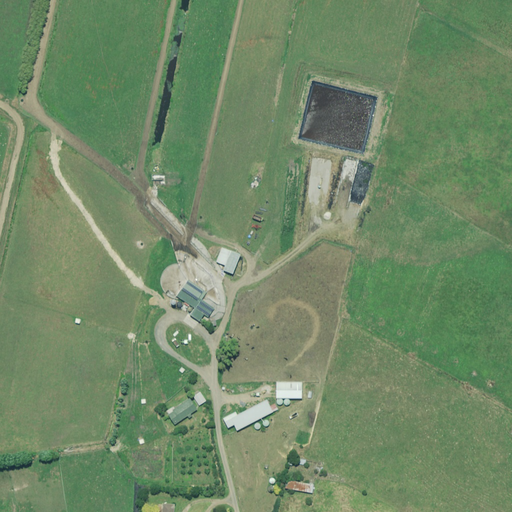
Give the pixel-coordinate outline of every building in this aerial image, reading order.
[(307,210),(309,210),(308,213),(325,217),(327,209),(310,205),(309,205),(307,210)] [(241,255),(223,248),(217,262),(226,266),(224,271),(233,274),(241,255)] [(201,301),(207,294),(189,281),(178,297),(195,309),(191,315),(204,324),(214,309),(201,301)] [(302,401),(303,383),(277,383),(277,400),(302,401)] [(207,401),(201,392),(194,396),(200,406),(207,401)] [(176,425),(188,417),(190,419),(194,416),(192,414),(198,410),(190,399),(168,414),(176,425)] [(276,403),(271,406),(267,400),(238,415),(236,412),(224,418),(229,428),(235,425),(238,431),(274,412),(279,410),(276,403)] [(315,485),(287,480),(285,489),(313,493),(315,485)]
